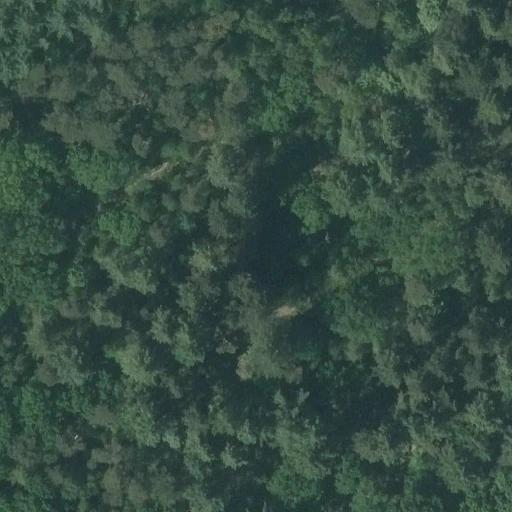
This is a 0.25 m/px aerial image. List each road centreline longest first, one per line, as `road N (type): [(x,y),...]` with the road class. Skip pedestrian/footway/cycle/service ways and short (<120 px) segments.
road 1 (track): [(0,377),(161,360),(511,176)]
road 2 (track): [(370,511),(249,0)]
road 3 (track): [(0,263),(134,176),(266,69),(336,0)]
